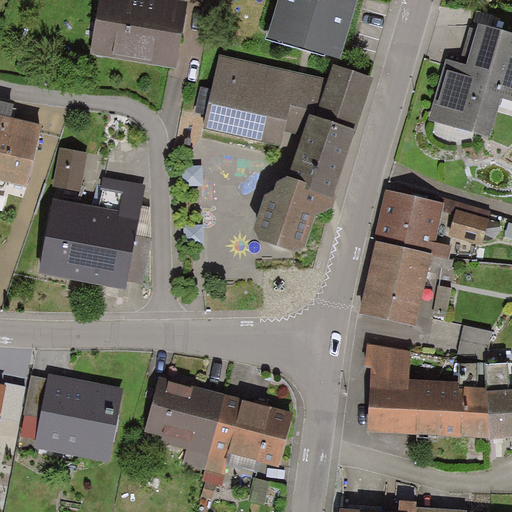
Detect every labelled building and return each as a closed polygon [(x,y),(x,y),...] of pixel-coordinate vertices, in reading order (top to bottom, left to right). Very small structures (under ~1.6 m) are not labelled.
[(184,7),(142,0),(109,0),(104,30),(98,29),(94,50),(174,63),(184,7)] [(353,0),(284,0),(273,35),(336,54),(343,33),(350,10),(353,0)] [(453,67),(450,76),(499,91),(511,94),(511,39),(483,30),(470,72),(453,67)] [(298,73),(222,56),(206,126),(282,144),(286,126),(298,73)] [(331,82),(298,73),(286,126),(306,130),(292,179),(281,185),(278,192),(269,198),(258,230),(263,238),(296,249),(305,243),(316,213),(335,202),(334,194),(371,79),(337,68),(331,82)] [(499,91),(450,76),(438,116),(487,131),(499,91)] [(13,109),(0,105),(0,176),(29,184),(43,128),(10,120),(13,109)] [(94,160),(63,155),(59,183),(79,186),(81,174),(92,176),(94,160)] [(99,214),(140,222),(146,190),(106,182),(99,214)] [(389,197),(379,244),(429,255),(448,259),(451,247),(430,242),(438,207),(389,197)] [(99,214),(55,205),(42,270),(127,287),(140,222),(99,214)] [(488,221),(458,213),(453,234),(483,242),(488,221)] [(379,244),(364,313),(415,324),(427,265),(429,255),(379,244)] [(448,259),(429,255),(427,265),(454,270),(456,260),(448,259)] [(494,332),(464,325),(458,355),(489,360),(491,348),(494,332)] [(408,351),(369,344),(367,366),(374,367),(374,387),(405,389),(405,370),(408,351)] [(511,359),(511,346),(491,348),(489,360),(511,359)] [(509,363),(489,364),(491,433),(511,432),(511,391),(510,391),(509,363)] [(460,391),(421,390),(418,432),(491,433),(489,364),(460,365),(460,391)] [(53,384),(29,379),(28,386),(23,413),(47,417),(53,384)] [(119,393),(54,380),(53,384),(47,417),(43,436),(79,443),(78,450),(106,455),(119,393)] [(225,397),(160,380),(147,430),(170,436),(168,443),(180,446),(182,438),(192,441),(212,447),(225,397)] [(28,386),(6,382),(5,388),(0,413),(0,417),(21,422),(23,413),(28,386)] [(405,389),(374,387),(372,429),(418,432),(421,390),(405,389)] [(291,415),(225,397),(212,447),(232,452),(259,460),(278,465),(291,415)] [(192,441),(188,462),(208,466),(212,447),(192,441)] [(259,460),(232,452),(212,447),(208,466),(206,478),(224,484),(229,462),(256,468),(259,460)]
